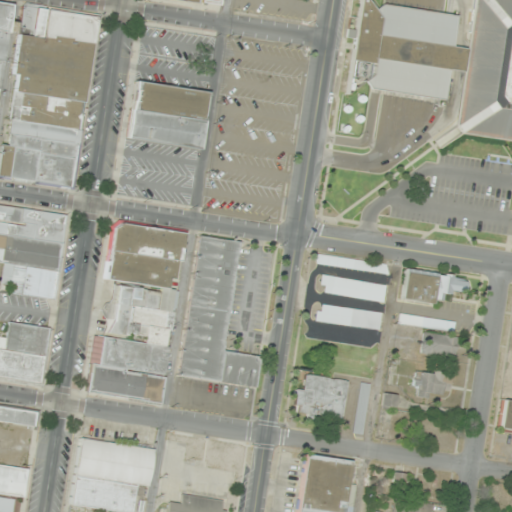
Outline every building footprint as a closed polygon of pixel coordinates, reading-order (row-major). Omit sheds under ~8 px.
[(474,0),(511,0),(511,141),(462,134),(441,149),(434,141),(455,125),(463,72),(449,70),(443,100),(369,89),(364,81),(349,79),(360,0),(367,0),(375,10),(382,4),(456,15),(452,45),(467,45),(474,0)] [(0,2),(9,4),(5,32),(0,31),(0,2)] [(43,9),(38,37),(15,33),(20,5),(43,9)] [(44,9),(93,16),(89,42),(68,39),(69,37),(50,34),(49,37),(40,36),(44,9)] [(89,42),(80,101),(11,90),(14,74),(9,73),(15,33),(38,37),(40,37),(40,36),(49,37),(50,34),(69,37),(68,39),(89,42)] [(132,79),(133,79),(206,91),(201,120),(127,108),(132,79)] [(80,101),(78,113),(80,114),(77,130),(8,119),(7,119),(11,90),(80,101)] [(201,120),(197,148),(124,137),(122,137),(127,108),(201,120)] [(77,130),(74,144),(7,134),(6,133),(8,119),(77,130)] [(74,144),(72,158),(36,152),(36,150),(11,146),(5,145),(7,134),(74,144)] [(6,177),(0,176),(0,144),(5,145),(11,146),(6,177)] [(31,181),(6,177),(11,146),(36,150),(36,152),(31,181)] [(72,158),(68,187),(31,181),(36,152),(72,158)] [(65,214),(0,204),(0,262),(5,263),(1,292),(53,299),(65,214)] [(161,405),(177,291),(169,290),(170,278),(177,279),(184,232),(111,221),(102,281),(113,283),(110,304),(107,303),(102,337),(93,336),(85,393),(161,405)] [(224,352),(238,241),(197,236),(179,377),(256,387),(260,356),(224,352)] [(385,273),(387,264),(315,255),(314,264),(385,273)] [(400,299),(441,305),(443,292),(464,295),(467,278),(404,269),(400,299)] [(383,301),(385,285),(320,276),(318,292),(383,301)] [(328,322),(328,305),(316,305),(316,322),(328,322)] [(365,327),(367,311),(345,308),(342,325),(365,327)] [(455,322),(398,314),(396,324),(453,333),(455,322)] [(0,379),(42,385),(50,328),(8,322),(6,338),(0,337),(0,379)] [(457,337),(422,333),(420,354),(455,358),(457,337)] [(443,399),(447,376),(420,370),(415,393),(443,399)] [(342,421),(347,380),(305,375),(303,390),(295,390),(293,405),(302,406),(301,416),(342,421)] [(369,384),(359,383),(353,433),(362,434),(369,384)] [(511,401),(501,401),(497,431),(511,432),(511,401)] [(0,422),(35,427),(37,411),(0,405),(0,422)] [(154,449),(78,439),(69,505),(115,511),(133,511),(137,485),(149,487),(154,449)] [(295,511),(343,511),(350,461),(303,454),(295,511)] [(26,467),(0,464),(0,511),(11,511),(13,497),(23,498),(26,467)] [(392,487),(404,487),(404,474),(392,474),(392,487)] [(166,502),(165,511),(222,511),(224,500),(180,495),(179,504),(166,502)] [(391,511),(431,511),(433,504),(393,499),(391,511)]
